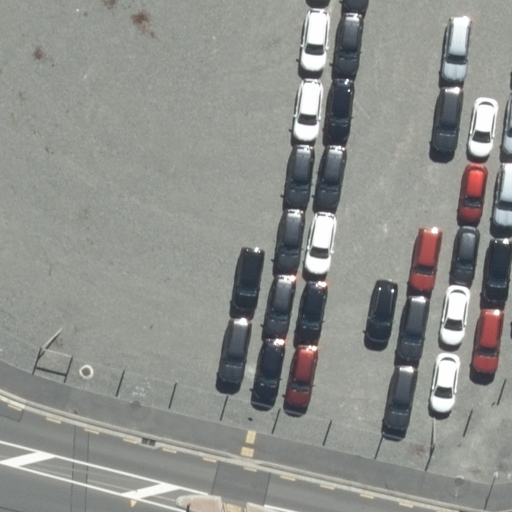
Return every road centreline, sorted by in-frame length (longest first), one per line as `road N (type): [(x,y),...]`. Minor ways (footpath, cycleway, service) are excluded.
road 1 (unclassified): [(0,412),(397,511)]
road 2 (unclassified): [(126,511),(0,493)]
